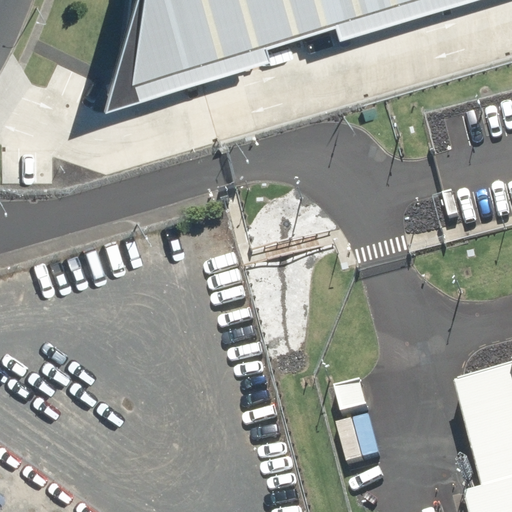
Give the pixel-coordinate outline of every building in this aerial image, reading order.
[(130,0),(122,52),(133,78),(377,0),(130,0)] [(378,118),(375,108),(363,111),(366,122),(378,118)] [(511,511),(511,377),(466,389),(495,497),(477,501),(479,511),(511,511)] [(350,416),(373,410),(367,385),(344,391),(350,416)] [(347,466),(381,456),(370,417),(336,427),(347,466)]
